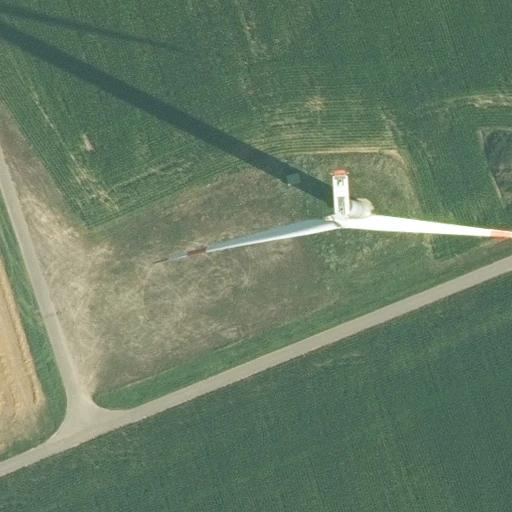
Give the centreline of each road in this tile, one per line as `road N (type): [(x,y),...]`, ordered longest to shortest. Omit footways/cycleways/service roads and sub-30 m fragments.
road 1 (track): [(0,472),(511,263)]
road 2 (track): [(87,436),(0,163)]
